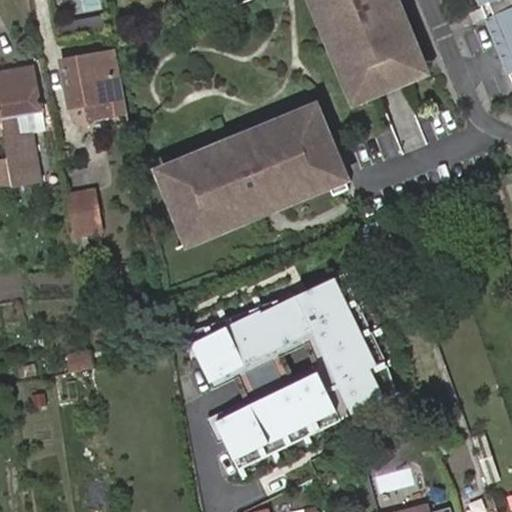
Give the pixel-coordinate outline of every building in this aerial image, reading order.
[(363,102),(418,79),(400,36),(408,33),(394,0),(310,0),(320,25),(329,21),(341,51),(333,54),(342,77),(351,74),(363,102)] [(511,0),(477,0),(511,83),(511,0)] [(103,118),(105,117),(126,113),(116,64),(114,54),(63,63),(71,107),(100,103),(103,118)] [(35,68),(0,74),(0,119),(0,121),(2,133),(7,160),(10,177),(12,191),(43,186),(34,135),(20,137),(18,127),(17,117),(43,112),(35,68)] [(44,124),(43,112),(17,117),(18,127),(44,124)] [(107,130),(128,126),(128,123),(126,113),(105,117),(107,130)] [(163,188),(186,243),(213,231),(214,232),(229,226),(232,234),(260,223),(257,218),(274,211),(277,216),(302,205),(300,201),(311,196),(313,201),(346,187),(321,124),(305,131),(301,122),(241,146),(244,155),(215,167),(211,158),(188,168),(191,176),(163,188)] [(0,192),(12,191),(10,177),(7,160),(0,161),(0,192)] [(99,193),(81,197),(82,210),(101,206),(99,193)] [(64,200),(74,255),(104,251),(101,233),(105,232),(101,206),(82,210),(81,197),(64,200)] [(362,240),(374,273),(402,264),(389,229),(362,240)] [(336,281),(194,349),(214,390),(316,342),(332,374),(217,428),(239,475),(394,402),(336,281)] [(65,353),(68,369),(91,365),(89,349),(65,353)] [(429,432),(417,436),(424,455),(436,451),(429,432)]
